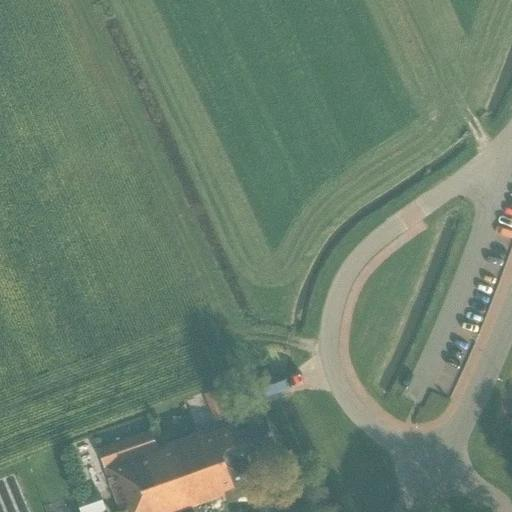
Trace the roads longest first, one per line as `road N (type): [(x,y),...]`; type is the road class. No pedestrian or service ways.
road 1 (unclassified): [(436,467),(356,411),(332,367),(330,320),(344,278),(367,248),(511,145)]
road 2 (tertiary): [(436,467),(472,407),(511,311)]
